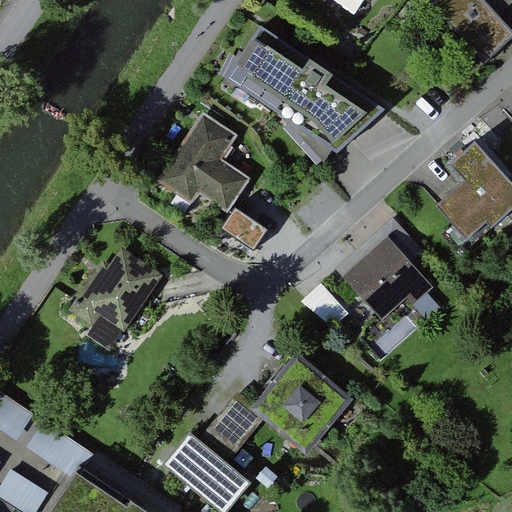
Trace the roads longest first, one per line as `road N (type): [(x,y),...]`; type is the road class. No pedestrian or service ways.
road 1 (residential): [(108,186),(244,277),(275,282),(307,267),(511,83)]
road 2 (residential): [(234,0),(108,186)]
road 3 (residential): [(108,186),(0,346)]
